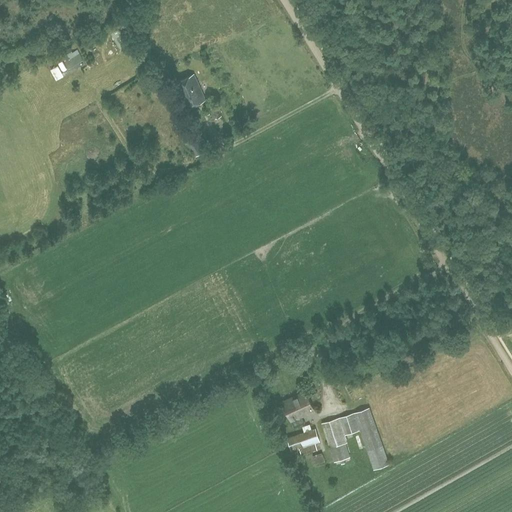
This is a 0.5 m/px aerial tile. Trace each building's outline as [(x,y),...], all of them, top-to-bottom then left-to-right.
[(82,60),(77,50),(72,53),(71,51),(66,54),(69,58),(65,60),(68,67),(82,60)] [(145,59),(149,68),(152,67),(155,75),(161,71),(154,55),(145,59)] [(62,66),(56,70),(62,80),(68,76),(62,66)] [(185,108),(205,100),(194,74),(174,82),(185,108)] [(214,119),(220,116),(216,107),(210,109),(214,119)] [(195,157),(208,151),(201,134),(187,141),(195,157)] [(294,427),(305,423),(302,417),(315,411),(305,390),(281,401),(288,416),(294,427)] [(389,464),(373,416),(369,407),(339,417),(322,423),(334,462),(340,460),(341,464),(345,463),(344,459),(350,457),(345,443),(347,442),(345,435),(347,434),(348,438),(353,436),(352,432),(360,430),(374,469),(389,464)] [(392,412),(380,415),(383,431),(395,428),(392,412)] [(317,450),(315,443),(319,441),(315,428),(287,437),(291,451),(299,448),(301,454),(311,452),(317,450)] [(315,464),(325,461),(322,453),(313,456),(315,464)]
